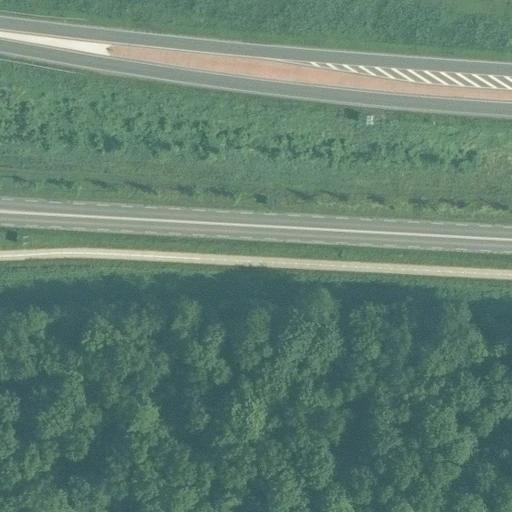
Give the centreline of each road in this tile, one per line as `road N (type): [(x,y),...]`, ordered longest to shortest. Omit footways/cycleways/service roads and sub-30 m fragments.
road 1 (trunk): [(0,39),(106,65),(511,108)]
road 2 (trunk): [(511,68),(0,29)]
road 3 (secondary): [(0,210),(511,239)]
